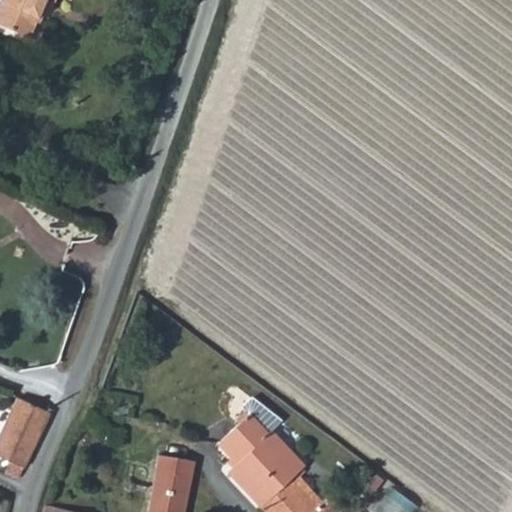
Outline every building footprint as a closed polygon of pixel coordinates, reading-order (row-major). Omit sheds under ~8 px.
[(67,0),(0,0),(0,30),(29,42),(46,3),(54,6),(56,0),(60,0),(66,3),(67,0)] [(18,478),(50,410),(19,397),(0,437),(0,455),(10,460),(5,472),(18,478)] [(262,504),(289,476),(295,470),(303,463),(287,446),(268,427),(275,420),(254,405),(243,416),(220,440),(237,459),(227,468),(262,504)] [(122,430),(107,427),(105,440),(120,443),(122,430)] [(147,511),(183,511),(195,460),(158,452),(147,511)] [(327,499),(319,506),(289,476),(262,504),(269,511),(338,511),(339,511),(327,499)] [(82,511),(44,502),(41,511),(82,511)]
